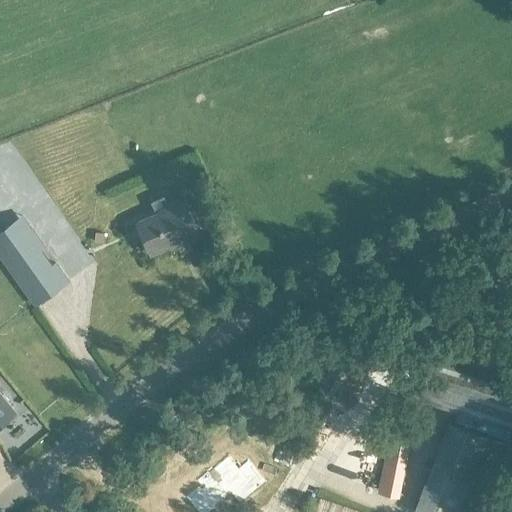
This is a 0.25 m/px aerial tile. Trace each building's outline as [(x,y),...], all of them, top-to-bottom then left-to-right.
[(160,207),(169,203),(166,195),(152,201),(157,213),(162,211),(160,207)] [(162,211),(157,213),(138,221),(152,252),(181,239),(183,243),(201,235),(184,196),(169,203),(160,207),(162,211)] [(0,254),(18,280),(51,256),(37,238),(31,242),(20,228),(27,223),(14,204),(0,213),(0,254)] [(511,356),(440,333),(430,365),(423,385),(419,397),(511,427),(511,356)] [(423,385),(430,365),(421,362),(415,382),(423,385)] [(0,388),(0,422),(16,409),(0,388)] [(450,420),(415,510),(420,511),(481,511),(496,471),(492,469),(503,439),(450,420)] [(400,498),(410,445),(388,442),(378,493),(400,498)] [(200,485),(187,496),(199,511),(209,511),(231,493),(240,504),(268,481),(249,458),(241,465),(229,450),(196,480),(200,485)]
